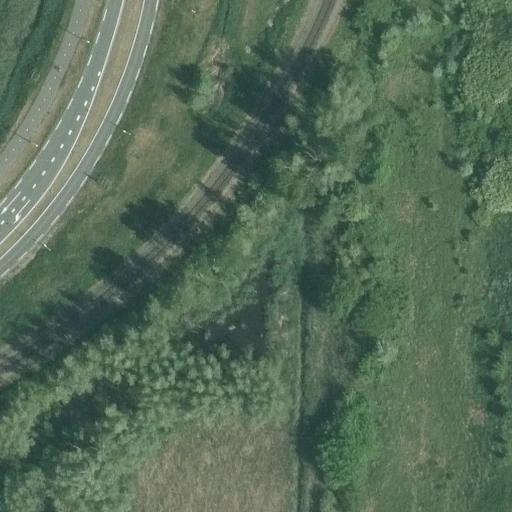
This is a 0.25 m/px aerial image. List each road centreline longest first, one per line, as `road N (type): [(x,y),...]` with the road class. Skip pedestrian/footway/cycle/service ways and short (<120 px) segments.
road 1 (secondary): [(0,268),(54,214),(96,154),(139,49),(149,0)]
road 2 (secondary): [(116,0),(86,89),(29,192),(0,223)]
